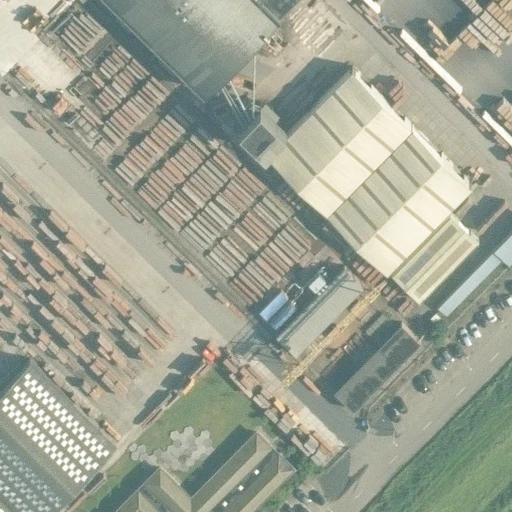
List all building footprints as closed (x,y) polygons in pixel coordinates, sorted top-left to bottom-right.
[(116,0),(203,85),(287,0),(116,0)] [(385,265),(470,178),(351,61),(266,147),(385,265)] [(260,99),(239,120),(265,146),(286,124),(260,99)] [(418,295),(477,236),(449,207),(389,266),(418,295)] [(295,349),(362,281),(343,261),(275,330),(295,349)] [(278,280),(259,300),(274,315),(293,295),(278,280)] [(352,405),(419,337),(400,318),(333,386),(352,405)] [(0,511),(42,511),(115,439),(29,354),(0,383),(0,511)] [(256,428),(190,494),(159,463),(110,511),(242,511),(291,463),(256,428)]
